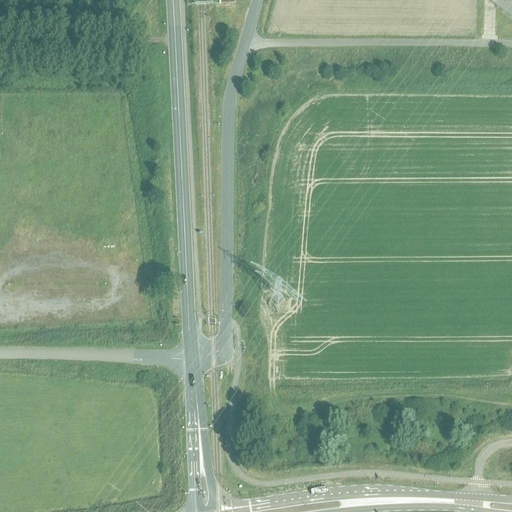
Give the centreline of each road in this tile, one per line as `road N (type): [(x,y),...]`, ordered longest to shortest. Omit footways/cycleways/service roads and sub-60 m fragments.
road 1 (unclassified): [(191,358),(216,352),(225,340),(229,99),(258,0)]
road 2 (unclassified): [(191,358),(172,0)]
road 3 (tertiary): [(511,500),(391,494),(238,511)]
road 4 (unclassified): [(0,354),(191,358)]
road 5 (unclassified): [(206,511),(191,358)]
road 6 (tertiary): [(352,511),(484,511)]
